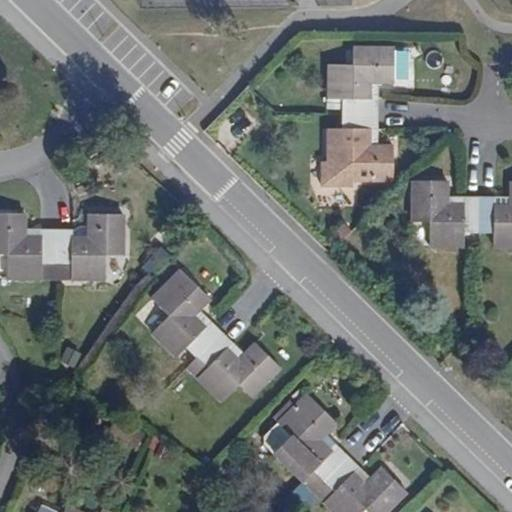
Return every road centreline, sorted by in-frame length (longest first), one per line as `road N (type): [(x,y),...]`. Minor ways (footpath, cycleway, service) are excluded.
road 1 (residential): [(511,466),(112,75)]
road 2 (residential): [(0,166),(49,147),(112,75)]
road 3 (residential): [(0,358),(13,404),(0,482)]
